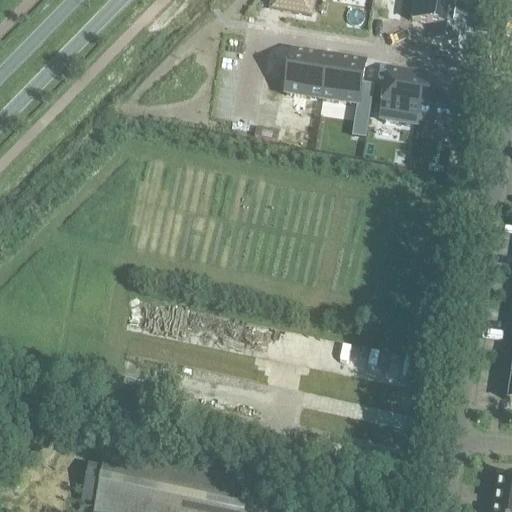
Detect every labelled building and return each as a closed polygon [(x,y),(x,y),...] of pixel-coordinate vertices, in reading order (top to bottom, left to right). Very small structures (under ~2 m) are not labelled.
[(297,0),(296,15),(313,18),(315,0),(297,0)] [(428,0),(413,0),(410,21),(434,25),(432,37),(456,40),(458,28),(451,27),(454,4),(428,0)] [(492,11),(480,9),(477,32),(488,34),(492,11)] [(293,53),(286,98),(322,103),(329,58),(293,53)] [(329,58),(322,103),(358,109),(359,109),(360,102),(360,101),(362,87),(365,70),(366,64),(329,58)] [(382,117),(381,124),(418,129),(426,77),(389,72),(382,117)] [(426,77),(418,129),(433,132),(434,124),(455,128),(462,83),(426,77)] [(359,109),(355,137),(367,139),(372,103),(360,101),(360,102),(359,109)] [(447,163),(446,174),(465,177),(467,166),(447,163)] [(90,468),(82,504),(96,506),(94,511),(244,511),(251,482),(107,450),(103,471),(90,468)] [(511,511),(511,480),(499,479),(493,511),(511,511)]
